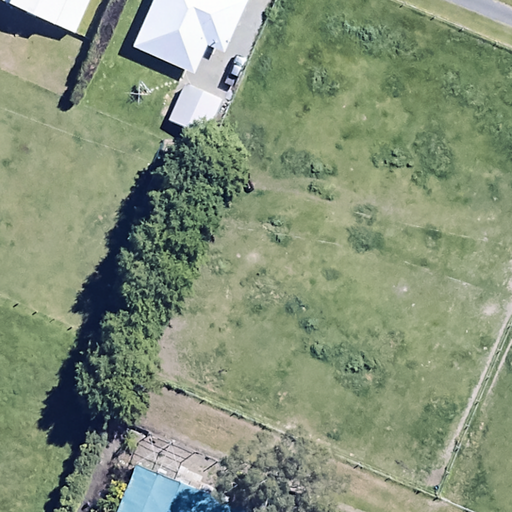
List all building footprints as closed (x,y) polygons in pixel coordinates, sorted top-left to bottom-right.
[(80,0),(0,0),(0,3),(65,34),(80,0)] [(239,0),(146,0),(125,47),(187,75),(201,45),(217,52),(239,0)] [(220,100),(182,84),(167,125),(205,139),(220,100)] [(157,444),(150,460),(203,483),(210,467),(157,444)] [(136,466),(116,511),(244,511),(245,511),(136,466)]
